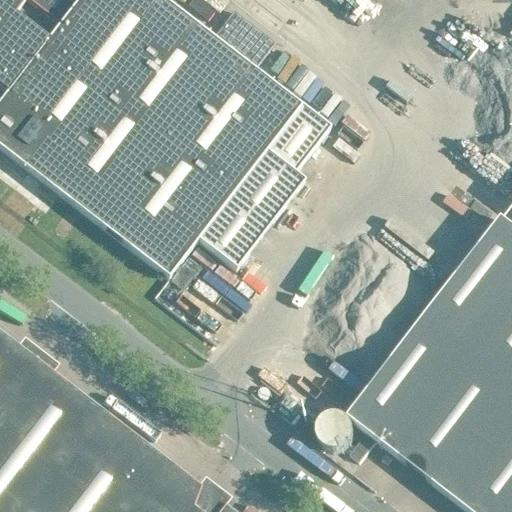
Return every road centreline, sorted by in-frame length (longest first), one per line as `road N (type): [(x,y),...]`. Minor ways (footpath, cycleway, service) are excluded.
road 1 (unknown): [(241,0),(389,112),(399,154),(210,407)]
road 2 (unclassified): [(344,511),(0,244)]
